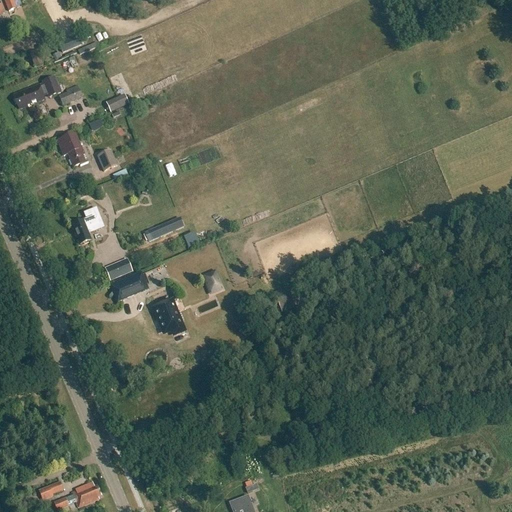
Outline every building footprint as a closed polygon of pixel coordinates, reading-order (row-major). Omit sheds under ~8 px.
[(34,2),(33,0),(6,0),(4,1),(8,12),(34,2)] [(65,52),(83,44),(77,31),(59,40),(65,52)] [(30,54),(34,68),(42,65),(37,51),(30,54)] [(13,96),(19,110),(28,107),(27,106),(31,105),(31,106),(44,100),(42,94),(46,92),(49,98),(60,94),(53,78),(42,83),(43,85),(39,87),(39,86),(13,96)] [(58,97),(61,106),(82,98),(77,87),(66,91),(67,94),(58,97)] [(107,105),(110,113),(128,105),(125,97),(107,105)] [(67,155),(73,168),(79,166),(80,167),(88,164),(75,134),(57,142),(63,157),(67,155)] [(97,157),(103,173),(117,167),(110,152),(97,157)] [(103,228),(96,210),(84,214),(86,220),(72,226),(80,246),(90,242),(88,234),(103,228)] [(155,230),(148,232),(152,241),(184,228),(181,220),(181,219),(155,230)] [(218,252),(210,252),(211,260),(219,259),(218,252)] [(105,271),(110,282),(132,272),(127,261),(105,271)] [(215,290),(222,286),(217,277),(209,281),(215,290)] [(112,288),(118,302),(143,291),(137,278),(112,288)] [(292,287),(273,294),(273,296),(278,309),(297,302),(292,288),(292,287)] [(219,298),(200,306),(203,313),(221,305),(219,298)] [(173,330),(175,331),(179,329),(180,327),(181,326),(180,324),(183,323),(179,313),(176,314),(171,303),(154,310),(164,334),(173,330)] [(60,483),(38,492),(42,501),(53,497),(52,495),(63,491),(60,483)] [(54,504),(57,511),(75,504),(78,509),(99,500),(98,497),(100,496),(96,488),(94,489),(92,483),(75,491),(75,492),(71,494),(72,496),(54,504)] [(247,497),(229,504),(232,511),(252,511),(251,511),(250,509),(251,508),(247,497)]
